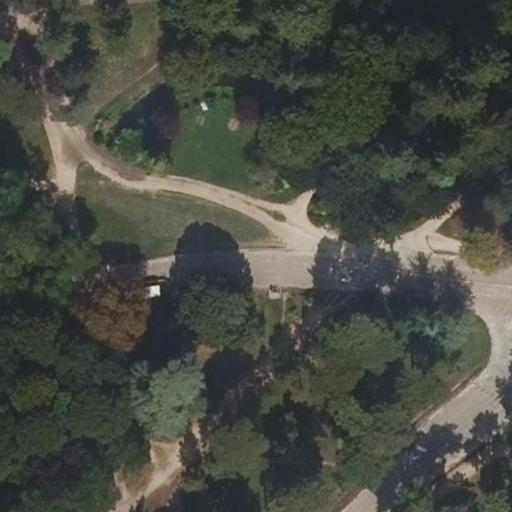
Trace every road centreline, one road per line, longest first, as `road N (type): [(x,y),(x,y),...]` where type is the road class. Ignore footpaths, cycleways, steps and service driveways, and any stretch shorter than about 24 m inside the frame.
road 1 (unknown): [(94,511),(164,465),(360,269)]
road 2 (unknown): [(511,157),(360,269)]
